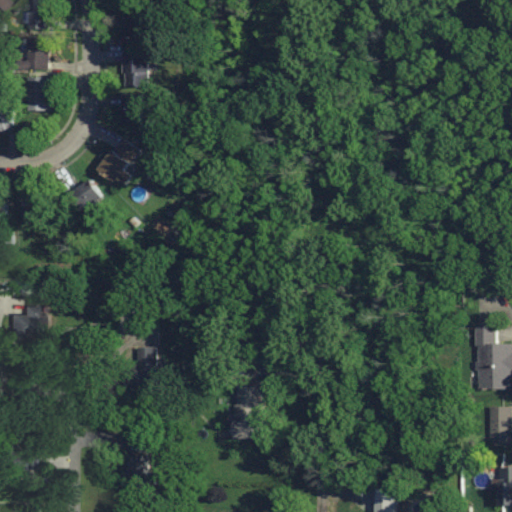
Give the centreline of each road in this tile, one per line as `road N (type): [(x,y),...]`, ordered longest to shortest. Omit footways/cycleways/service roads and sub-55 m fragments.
road 1 (residential): [(0,163),(44,159),(85,121),(89,0)]
road 2 (residential): [(322,511),(321,370)]
road 3 (residential): [(76,511),(78,391)]
